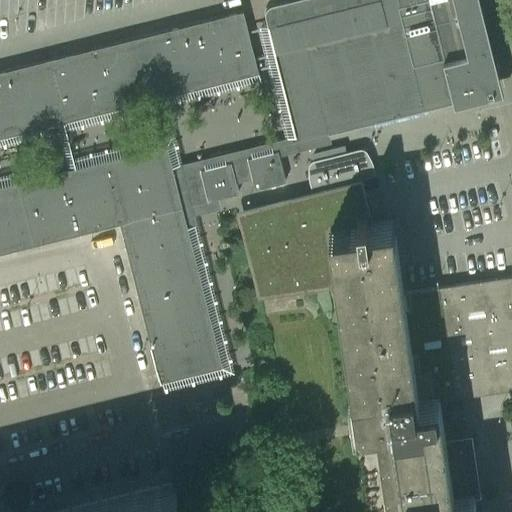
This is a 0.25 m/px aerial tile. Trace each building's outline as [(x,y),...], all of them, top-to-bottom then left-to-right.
[(503,90),(480,0),(283,0),(272,3),(270,4),(268,5),(267,6),(267,7),(266,8),(265,10),(265,11),(265,12),(265,13),(265,15),(296,140),(454,101),(454,103),(503,90)] [(259,71),(243,9),(182,24),(197,86),(259,71)] [(197,86),(182,24),(162,29),(178,91),(197,86)] [(162,29),(123,39),(139,101),(178,91),(162,29)] [(139,101),(123,39),(84,48),(100,111),(139,101)] [(84,48),(46,58),(62,120),(100,111),(84,48)] [(46,58),(7,68),(22,130),(62,120),(46,58)] [(7,68),(0,69),(0,135),(22,130),(7,68)] [(202,283),(167,143),(108,157),(118,197),(103,201),(108,223),(120,220),(139,298),(202,283)] [(247,156),(254,187),(286,180),(278,148),(247,156)] [(376,175),(371,156),(371,154),(370,153),(369,152),(367,151),(366,151),(365,151),(364,151),(313,164),(311,165),(310,167),(309,169),(309,170),(309,171),(308,171),(310,180),(312,190),(361,178),(376,175)] [(108,157),(93,161),(103,201),(118,197),(108,157)] [(200,168),(207,199),(239,191),(231,160),(200,168)] [(93,161),(73,166),(89,228),(108,223),(103,201),(93,161)] [(89,228),(73,166),(54,171),(70,233),(89,228)] [(54,171),(0,184),(0,202),(11,248),(70,233),(54,171)] [(473,511),(471,496),(474,496),(466,436),(442,439),(436,395),(511,384),(511,274),(400,291),(392,229),(388,229),(387,223),(388,223),(388,221),(373,223),(361,178),(312,190),(314,198),(246,216),(264,286),(300,281),(302,289),(340,283),(360,421),(380,418),(393,511),(473,511)] [(0,250),(11,248),(0,202),(0,250)] [(211,322),(202,283),(139,298),(149,337),(211,322)] [(211,322),(149,337),(160,380),(222,364),(211,322)] [(184,511),(177,480),(51,511),(184,511)]
